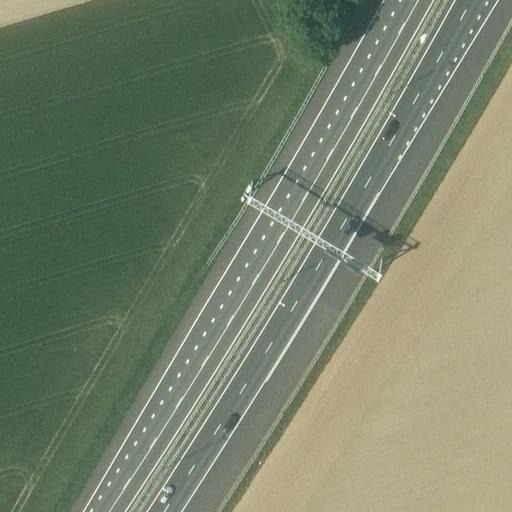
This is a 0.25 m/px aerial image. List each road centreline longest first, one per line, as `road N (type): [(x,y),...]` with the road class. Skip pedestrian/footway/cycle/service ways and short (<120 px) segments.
road 1 (motorway): [(416,0),(241,302),(107,511)]
road 2 (motorway): [(165,511),(471,0)]
